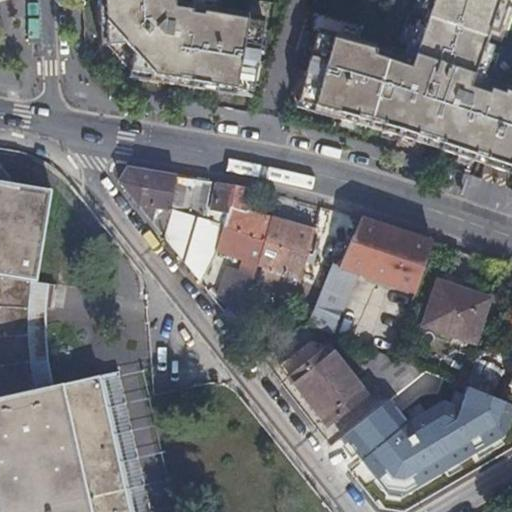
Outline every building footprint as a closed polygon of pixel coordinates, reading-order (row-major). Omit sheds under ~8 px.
[(107,42),(117,53),(147,89),(165,99),(177,99),(237,107),(246,42),(172,29),(171,0),(97,0),(98,13),(107,14),(107,42)] [(445,0),(416,93),(368,78),(371,68),(321,52),(302,111),(511,178),(511,102),(483,94),(508,7),(507,0),(445,0)] [(120,180),(167,238),(171,210),(205,215),(207,208),(212,182),(127,168),(120,180)] [(0,511),(128,511),(97,377),(31,391),(24,350),(22,330),(21,313),(21,289),(21,279),(33,281),(48,190),(0,182),(0,511)] [(256,266),(271,218),(251,211),(254,188),(219,183),(214,209),(207,208),(205,215),(171,210),(167,238),(203,284),(220,254),(256,266)] [(316,233),(271,218),(256,266),(300,280),(316,233)] [(356,227),(351,239),(342,260),(352,264),(371,221),(360,218),(357,224),(356,227)] [(332,333),(357,274),(414,293),(431,241),(371,221),(352,264),(342,260),(339,266),(333,263),(307,324),(332,333)] [(253,275),(239,270),(232,294),(230,302),(240,314),(245,300),(253,275)] [(423,326),(448,334),(474,342),(489,298),(437,281),(423,326)] [(290,337),(282,327),(274,317),(262,327),(278,347),(290,337)] [(279,365),(302,395),(325,424),(363,394),(326,348),(310,340),(279,365)] [(367,364),(388,396),(416,378),(395,346),(367,364)] [(463,385),(486,397),(500,371),(477,359),(463,385)] [(511,371),(508,370),(502,367),(495,382),(508,388),(509,386),(511,386),(511,371)] [(340,439),(367,472),(393,506),(435,473),(381,405),(340,439)]
